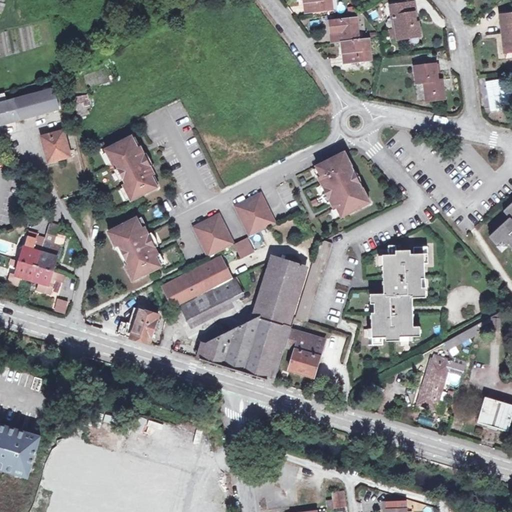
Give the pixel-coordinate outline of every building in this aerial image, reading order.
[(305,0),(307,14),(331,11),(329,0),(305,0)] [(415,27),(413,6),(393,9),(394,18),(398,18),(398,30),(399,40),(421,37),(419,26),(415,27)] [(511,50),(511,14),(501,16),(505,51),(511,50)] [(334,43),(343,42),(357,40),(355,18),(332,21),(334,43)] [(357,40),(343,42),(346,64),(369,62),(366,39),(362,40),(357,40)] [(439,81),(437,65),(415,67),(417,84),(425,83),(427,101),(446,99),(444,81),(439,81)] [(55,90),(0,103),(0,118),(2,125),(56,111),(59,110),(60,110),(55,90)] [(74,97),(77,116),(91,115),(88,95),(74,97)] [(65,131),(43,137),(47,151),(49,150),(51,161),(71,156),(65,131)] [(115,165),(117,164),(120,169),(125,179),(127,184),(125,185),(132,200),(159,187),(153,176),(155,174),(151,166),(145,155),(141,147),(139,148),(133,137),(107,149),(115,165)] [(337,206),(342,216),(370,202),(363,188),(362,188),(350,166),(352,165),(345,152),(316,166),(321,176),(319,177),(334,208),(337,206)] [(120,169),(116,170),(121,181),(125,179),(120,169)] [(249,199),(251,204),(264,197),(261,193),(249,199)] [(235,205),(250,236),(277,222),(264,197),(251,204),(249,199),(235,205)] [(506,220),(487,239),(500,252),(507,245),(511,250),(511,202),(500,214),(506,220)] [(196,231),(210,257),(235,244),(220,213),(207,220),(209,224),(196,231)] [(119,245),(122,250),(127,260),(130,265),(127,266),(134,281),(162,266),(157,255),(160,254),(156,246),(150,234),(146,227),(143,228),(138,217),(109,232),(117,246),(119,245)] [(194,226),(196,231),(209,224),(207,220),(194,226)] [(51,223),(46,237),(38,266),(54,272),(62,248),(54,245),(60,226),(51,223)] [(38,266),(46,237),(40,235),(40,234),(32,231),(27,247),(26,246),(21,261),(38,266)] [(152,233),(150,234),(156,246),(159,245),(152,233)] [(313,246),(292,317),(305,321),(328,244),(321,242),(313,246)] [(426,262),(426,244),(411,245),(411,252),(408,252),(408,248),(394,248),(394,243),(385,244),(386,253),(376,254),(377,264),(380,264),(381,293),(368,294),(369,303),(373,303),(373,312),(369,312),(370,328),(367,327),(368,339),(368,343),(368,345),(382,344),(382,338),(385,337),(386,341),(409,340),(409,336),(420,335),(420,325),(413,326),(412,297),(425,296),(424,285),(420,286),(420,276),(424,277),(423,262),(426,262)] [(247,244),(236,249),(240,257),(252,252),(247,244)] [(122,250),(118,251),(124,262),(127,260),(122,250)] [(164,287),(176,309),(183,305),(185,304),(192,318),(242,293),(245,291),(238,277),(234,279),(234,277),(223,256),(177,280),(164,287)] [(27,279),(33,281),(38,266),(21,261),(17,274),(12,272),(9,282),(24,286),(27,279)] [(198,350),(196,357),(221,365),(267,379),(298,268),(274,261),(256,329),(247,326),(230,333),(221,330),(218,340),(209,337),(206,344),(208,345),(205,352),(198,350)] [(58,273),(54,272),(38,266),(33,281),(41,283),(39,289),(51,293),(56,280),(62,282),(65,275),(58,273)] [(161,281),(164,287),(177,280),(174,274),(161,281)] [(192,318),(185,304),(183,305),(193,323),(244,298),(242,293),(192,318)] [(56,298),(54,312),(67,314),(68,300),(56,298)] [(137,319),(131,338),(150,343),(159,314),(140,308),(137,319)] [(128,327),(132,317),(131,317),(126,315),(123,325),(128,327)] [(123,325),(122,330),(127,331),(126,336),(131,338),(137,319),(132,317),(128,327),(123,325)] [(478,323),(442,342),(446,351),(475,335),(478,323)] [(284,345),(292,348),(298,330),(289,328),(284,345)] [(323,338),(298,330),(292,348),(287,368),(311,376),(323,338)] [(448,363),(449,359),(433,355),(432,359),(430,359),(418,404),(438,409),(450,364),(448,363)] [(53,382),(43,379),(42,384),(51,387),(53,382)] [(507,431),(511,413),(511,406),(485,398),(478,422),(507,431)] [(0,468),(13,472),(27,476),(39,436),(0,424),(0,468)] [(292,490),(275,491),(275,504),(293,503),(292,490)] [(327,499),(329,508),(347,506),(345,491),(338,492),(333,492),(334,499),(327,499)] [(388,511),(407,511),(407,508),(401,508),(401,500),(398,500),(387,501),(384,501),(385,509),(388,509),(388,511)]
